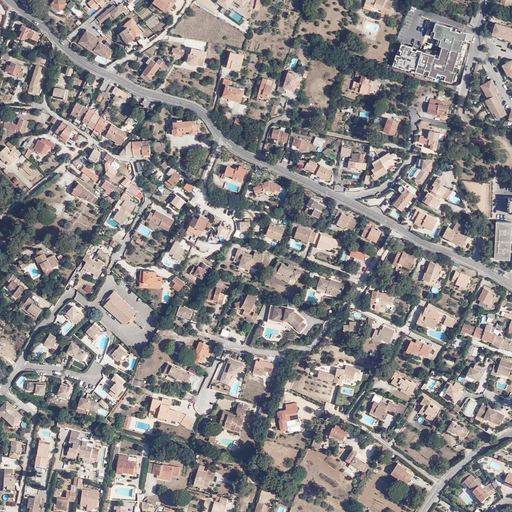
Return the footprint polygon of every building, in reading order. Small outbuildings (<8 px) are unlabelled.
[(67,3),(64,0),(55,0),(52,3),(53,4),(51,6),(57,12),(63,13),(66,10),(63,8),(67,3)] [(71,9),(76,3),(71,0),(70,0),(67,4),(71,9)] [(99,4),(102,7),(106,4),(103,0),(91,0),(88,3),(89,4),(92,8),(93,9),(99,4)] [(154,0),(154,2),(161,7),(164,3),(169,7),(171,8),(174,4),(172,3),(173,0),(154,0)] [(366,0),(366,4),(373,6),(382,10),(381,11),(388,14),(392,4),(385,2),(386,0),(366,0)] [(85,11),(76,3),(71,9),(80,16),(81,16),(84,14),(83,13),(85,11)] [(115,17),(124,11),(119,5),(117,7),(115,5),(114,5),(98,18),(101,22),(112,14),(110,13),(111,12),(113,13),(115,17)] [(218,13),(222,16),(227,8),(223,5),(218,13)] [(235,13),(233,17),(240,22),(242,18),(235,13)] [(151,28),(159,21),(153,14),(145,21),(151,28)] [(378,31),(380,24),(366,21),(365,28),(378,31)] [(508,38),(511,39),(511,27),(497,22),(494,33),(508,38)] [(450,29),(435,24),(433,32),(435,33),(433,38),(441,41),(439,47),(442,48),(439,59),(434,58),(435,56),(416,51),(416,52),(411,51),(412,48),(401,45),(399,51),(401,52),(400,57),(396,56),(393,67),(451,84),(454,73),(452,73),(458,53),(460,53),(463,46),(460,46),(462,41),(464,41),(466,34),(461,32),(460,34),(449,31),(450,29)] [(41,33),(24,26),(22,30),(20,37),(25,39),(27,35),(38,40),(41,33)] [(132,32),(129,27),(122,32),(125,36),(124,37),(129,43),(135,38),(131,32),(132,32)] [(87,44),(85,46),(88,48),(90,46),(95,50),(93,52),(97,54),(99,52),(108,59),(113,51),(101,42),(100,43),(94,39),(96,36),(87,30),(81,40),(87,44)] [(36,43),(38,40),(27,35),(25,39),(36,43)] [(172,50),(178,53),(182,55),(183,55),(185,51),(175,47),(175,48),(174,47),(172,50)] [(188,62),(191,62),(196,64),(203,65),(207,52),(192,48),(191,54),(190,54),(188,62)] [(244,56),(230,53),(227,67),(240,70),(244,56)] [(162,61),(159,60),(157,62),(153,60),(150,64),(141,75),(148,81),(160,66),(165,70),(169,66),(165,63),(165,62),(163,61),(162,61)] [(23,71),(25,65),(15,62),(14,65),(11,65),(9,71),(15,73),(15,75),(25,78),(27,72),(23,71)] [(477,63),(475,72),(480,73),(483,64),(477,63)] [(41,87),(40,87),(39,87),(39,83),(41,83),(44,72),(43,72),(45,66),(39,65),(32,91),(40,93),(41,87)] [(73,68),(66,66),(65,72),(65,73),(71,75),(73,68)] [(367,93),(369,84),(368,84),(370,76),(364,74),(364,70),(357,68),(356,73),(362,74),(360,82),(358,81),(356,87),(353,85),(352,89),(367,93)] [(280,81),(278,90),(285,92),(287,87),(294,90),(296,86),(297,84),(299,84),(300,81),(294,79),(296,74),(296,73),(289,70),(285,83),(280,81)] [(268,83),(269,80),(264,78),(264,80),(261,87),(260,86),(259,90),(260,91),(259,95),(269,98),(273,85),(268,83)] [(224,79),(223,84),(226,85),(225,89),(223,89),(223,91),(224,92),(223,96),(240,101),(244,90),(230,86),(231,82),(224,79)] [(486,100),(488,105),(502,108),(500,116),(503,116),(507,114),(497,94),(499,92),(492,79),(481,85),(488,98),(486,100)] [(106,90),(110,84),(104,81),(101,88),(106,90)] [(54,97),(65,98),(67,88),(66,88),(66,89),(56,87),(54,97)] [(126,99),(129,94),(120,89),(116,95),(120,97),(121,96),(126,99)] [(81,110),(84,105),(76,101),(73,107),(72,110),(72,112),(72,113),(77,116),(78,117),(81,110)] [(434,105),(426,110),(426,111),(436,113),(436,112),(440,113),(446,114),(448,105),(442,104),(439,103),(438,104),(437,104),(434,105)] [(502,108),(488,105),(496,120),(503,116),(500,116),(502,108)] [(90,124),(95,112),(89,108),(86,115),(83,120),(90,124)] [(316,111),(304,108),(302,116),(314,119),(316,111)] [(96,128),(102,116),(95,112),(90,124),(96,128)] [(104,128),(108,120),(102,116),(96,128),(94,131),(101,136),(102,130),(104,128)] [(234,123),(243,126),(245,120),(236,117),(234,123)] [(397,121),(397,120),(390,117),(387,125),(386,125),(384,129),(395,133),(399,122),(397,121)] [(18,125),(12,123),(9,129),(16,132),(17,129),(21,130),(21,131),(26,133),(30,122),(21,118),(18,125)] [(129,133),(108,120),(104,128),(109,131),(108,135),(122,144),(129,133)] [(175,135),(183,134),(183,132),(191,131),(190,121),(183,121),(183,120),(172,120),(172,122),(174,122),(175,135)] [(70,124),(64,121),(58,129),(58,128),(57,129),(58,130),(57,131),(62,134),(70,124)] [(70,124),(62,134),(69,138),(70,136),(74,139),(77,133),(73,131),(75,128),(73,127),(70,124)] [(280,130),(274,129),(273,132),(271,131),(270,136),(272,136),(272,137),(278,138),(277,139),(281,140),(281,141),(287,142),(289,133),(280,131),(280,130)] [(437,150),(439,139),(440,133),(440,132),(430,130),(430,132),(429,134),(427,134),(427,138),(425,137),(420,136),(419,142),(431,144),(431,148),(437,150)] [(319,141),(320,138),(316,136),(313,144),(322,147),(324,142),(319,141)] [(299,147),(298,148),(306,151),(309,142),(295,137),(292,145),(299,147)] [(35,147),(36,147),(47,153),(49,148),(54,150),(57,144),(47,138),(46,139),(43,138),(42,140),(40,139),(37,145),(35,147)] [(12,149),(16,145),(11,139),(7,144),(12,149)] [(74,148),(78,143),(71,139),(68,143),(74,148)] [(143,140),(133,141),(135,154),(144,154),(143,140)] [(151,153),(151,140),(143,140),(144,154),(145,155),(145,156),(151,156),(151,153)] [(133,141),(131,141),(122,152),(121,152),(121,155),(128,156),(128,155),(135,154),(133,141)] [(342,145),(341,153),(350,155),(351,147),(342,145)] [(8,160),(11,164),(17,158),(11,151),(10,151),(6,147),(0,152),(0,155),(5,162),(8,160)] [(99,151),(95,149),(90,158),(97,162),(101,155),(101,152),(99,151)] [(353,166),(355,167),(365,168),(366,162),(363,162),(365,153),(357,151),(355,160),(349,159),(347,167),(353,168),(353,166)] [(116,157),(109,152),(106,157),(106,158),(109,170),(115,175),(118,171),(112,165),(111,164),(116,157)] [(389,165),(394,162),(398,159),(394,152),(391,154),(389,152),(380,158),(381,160),(374,164),(375,167),(372,169),(374,173),(371,174),(374,179),(383,174),(382,173),(387,170),(386,169),(390,167),(389,165)] [(310,169),(314,171),(318,164),(318,163),(311,159),(310,161),(305,159),(300,158),(298,162),(302,164),(310,169)] [(141,160),(138,160),(140,167),(141,171),(148,169),(149,168),(148,167),(141,160)] [(430,173),(432,161),(419,160),(418,166),(422,167),(422,169),(414,180),(422,186),(430,173)] [(318,164),(314,171),(316,172),(316,173),(321,176),(324,177),(325,176),(330,178),(333,171),(321,164),(321,165),(318,164)] [(246,168),(239,165),(237,170),(227,166),(224,175),(241,181),(246,168)] [(85,172),(81,176),(87,181),(91,176),(97,180),(99,175),(85,166),(82,170),(85,172)] [(182,175),(172,167),(168,172),(172,175),(166,182),(173,187),(182,175)] [(130,182),(131,181),(126,177),(122,183),(127,187),(130,182)] [(113,183),(106,178),(105,180),(106,181),(102,186),(107,190),(113,183)] [(443,191),(445,187),(444,186),(445,183),(438,178),(433,185),(435,186),(432,191),(430,194),(428,193),(426,196),(428,197),(425,202),(434,208),(437,203),(436,202),(438,199),(439,200),(441,197),(444,192),(443,191)] [(283,186),(270,180),(266,181),(267,182),(256,187),(260,195),(267,192),(272,195),(274,192),(279,194),(283,186)] [(73,192),(76,194),(83,185),(77,181),(72,187),(75,189),(73,192)] [(475,182),(475,210),(489,211),(489,182),(475,182)] [(113,183),(107,190),(107,191),(111,194),(116,186),(113,183)] [(130,190),(136,194),(140,188),(134,184),(130,190)] [(413,193),(401,184),(399,185),(398,188),(398,191),(399,191),(401,193),(393,204),(401,210),(413,193)] [(83,185),(76,194),(78,196),(80,194),(87,199),(89,198),(95,203),(98,198),(85,187),(83,185)] [(401,193),(399,191),(392,201),(391,203),(391,205),(392,205),(393,204),(401,193)] [(130,197),(124,192),(120,199),(123,201),(122,204),(122,207),(119,210),(114,217),(118,219),(120,218),(125,221),(128,216),(128,215),(130,211),(135,204),(129,200),(130,197)] [(322,201),(314,197),(310,206),(311,207),(308,212),(311,214),(311,215),(314,216),(315,214),(322,218),(325,212),(326,212),(329,206),(321,203),(322,201)] [(123,201),(120,199),(118,202),(115,207),(119,210),(122,207),(122,204),(123,201)] [(174,217),(170,215),(169,216),(164,214),(165,212),(156,207),(153,211),(150,210),(147,217),(150,219),(151,216),(160,220),(159,222),(168,227),(174,217)] [(339,222),(346,227),(353,231),(358,222),(344,213),(344,212),(341,210),(336,217),(340,219),(339,222)] [(425,226),(425,227),(432,231),(437,220),(421,212),(417,210),(412,218),(416,221),(425,226)] [(190,225),(204,232),(210,219),(202,215),(201,217),(194,214),(191,220),(192,221),(190,225)] [(251,227),(250,219),(245,219),(245,222),(241,222),(241,232),(249,231),(249,227),(251,227)] [(511,226),(511,221),(497,220),(496,229),(495,243),(494,257),(509,258),(511,226)] [(462,242),(465,244),(468,238),(466,237),(468,234),(463,231),(465,228),(457,223),(453,230),(448,227),(443,237),(451,241),(453,238),(455,239),(455,240),(461,244),(462,242)] [(283,228),(271,224),(269,228),(272,229),(269,236),(280,240),(283,228)] [(201,237),(204,232),(190,225),(188,231),(201,237)] [(368,237),(367,239),(375,243),(381,233),(378,231),(377,233),(372,230),(373,228),(368,225),(362,234),(368,237)] [(229,233),(220,226),(216,234),(226,239),(229,233)] [(339,241),(300,226),(296,236),(319,245),(319,246),(332,250),(333,246),(337,248),(339,241)] [(115,240),(121,243),(125,235),(118,232),(115,240)] [(181,259),(185,247),(179,246),(181,240),(171,237),(169,243),(170,244),(165,259),(169,260),(171,256),(181,259)] [(463,247),(465,244),(462,242),(461,244),(455,240),(455,239),(453,238),(451,241),(463,247)] [(365,263),(366,260),(369,253),(355,248),(352,258),(365,263)] [(42,267),(45,271),(58,265),(53,255),(47,258),(42,249),(36,252),(37,254),(38,256),(36,258),(41,267),(42,267)] [(256,252),(255,256),(254,258),(248,256),(249,254),(245,253),(246,251),(239,249),(237,256),(243,259),(241,266),(251,269),(252,267),(260,270),(265,255),(256,252)] [(416,257),(401,250),(395,264),(399,265),(401,261),(405,263),(404,265),(411,268),(416,257)] [(92,255),(87,253),(84,257),(83,259),(88,261),(84,266),(81,264),(79,267),(78,269),(85,273),(87,270),(96,273),(95,276),(98,279),(103,271),(100,270),(104,264),(99,260),(98,262),(91,258),(92,255)] [(306,272),(299,268),(298,270),(290,266),(281,261),(278,266),(281,268),(279,271),(285,274),(283,278),(291,282),(293,278),(294,276),(299,278),(300,276),(303,277),(306,272)] [(435,284),(437,278),(440,271),(442,267),(432,262),(427,273),(426,272),(423,279),(435,284)] [(208,272),(211,267),(203,263),(201,267),(199,266),(198,268),(195,266),(190,274),(194,277),(195,276),(204,281),(209,272),(208,272)] [(155,278),(155,273),(142,271),(141,281),(144,281),(143,285),(150,286),(150,284),(162,285),(163,278),(157,278),(155,278)] [(462,286),(467,288),(471,279),(457,272),(454,279),(458,281),(457,284),(462,286)] [(24,290),(22,288),(20,290),(17,287),(19,285),(15,283),(18,279),(12,274),(7,280),(12,284),(9,288),(16,294),(14,297),(18,300),(24,292),(24,290)] [(176,276),(175,278),(184,284),(185,283),(176,276)] [(184,284),(175,278),(173,280),(176,282),(173,287),(179,291),(184,284)] [(332,291),(331,294),(340,297),(344,284),(334,281),(333,282),(321,278),(317,290),(322,292),(324,289),(328,290),(332,291)] [(144,281),(141,281),(140,287),(161,289),(162,285),(150,284),(150,286),(143,285),(144,281)] [(221,294),(222,289),(212,287),(208,300),(214,301),(214,300),(219,301),(218,303),(223,305),(226,295),(221,294)] [(477,298),(480,300),(488,305),(486,307),(490,309),(493,305),(489,303),(491,299),(487,297),(490,293),(484,289),(477,298)] [(394,296),(388,295),(382,293),(382,292),(378,291),(378,292),(373,291),(371,304),(376,305),(375,308),(379,309),(378,311),(384,312),(386,304),(392,305),(394,296)] [(126,326),(137,313),(115,292),(107,300),(109,301),(105,306),(126,326)] [(242,313),(246,316),(248,312),(250,308),(254,310),(256,307),(253,305),(257,298),(248,293),(245,298),(245,301),(242,301),(235,303),(236,308),(240,307),(244,309),(242,313)] [(35,305),(37,303),(31,299),(25,308),(32,314),(39,318),(43,312),(37,307),(35,305)] [(488,305),(480,300),(478,304),(485,308),(486,307),(488,305)] [(294,309),(286,308),(285,310),(281,310),(281,308),(270,306),(266,322),(271,323),(272,319),(283,322),(282,325),(290,327),(291,324),(301,330),(306,325),(303,322),(303,319),(297,313),(293,313),(294,309)] [(75,318),(80,323),(84,317),(75,307),(69,313),(71,317),(74,319),(75,318)] [(190,320),(192,312),(179,307),(176,316),(190,320)] [(32,314),(25,308),(23,310),(30,316),(32,314)] [(424,323),(428,325),(435,328),(438,321),(444,323),(453,327),(456,321),(447,318),(446,318),(440,316),(441,315),(426,308),(423,313),(421,312),(416,323),(422,326),(424,323)] [(249,320),(254,322),(257,315),(252,312),(252,314),(249,320)] [(171,327),(161,323),(156,331),(167,334),(171,327)] [(355,323),(349,323),(349,327),(343,327),(344,331),(338,332),(338,338),(349,338),(349,334),(355,335),(355,338),(361,338),(361,328),(356,328),(355,323)] [(98,331),(100,329),(96,325),(92,329),(90,327),(87,331),(90,335),(90,336),(96,341),(102,336),(100,333),(98,331)] [(474,335),(477,328),(465,325),(462,332),(465,333),(474,335)] [(394,331),(383,326),(381,330),(379,331),(375,330),(371,338),(380,341),(381,340),(389,343),(394,331)] [(486,332),(485,331),(482,338),(481,342),(488,345),(489,341),(493,343),(496,336),(490,334),(492,328),(488,327),(486,332)] [(222,328),(220,334),(227,336),(229,330),(222,328)] [(485,331),(477,328),(474,335),(482,338),(485,331)] [(56,339),(57,337),(52,334),(49,338),(47,337),(44,342),(46,343),(53,346),(52,347),(56,349),(58,347),(56,346),(57,343),(60,344),(61,342),(58,340),(56,339)] [(511,343),(496,336),(493,343),(492,345),(501,348),(501,347),(511,350),(511,343)] [(418,345),(415,343),(411,341),(407,349),(415,353),(415,351),(427,357),(432,348),(420,342),(419,342),(418,345)] [(212,348),(199,342),(191,358),(200,363),(203,355),(207,358),(212,348)] [(82,358),(86,353),(80,350),(81,347),(74,344),(70,351),(82,358)] [(121,349),(119,351),(117,353),(115,351),(111,355),(120,363),(121,362),(123,364),(130,357),(121,349)] [(87,354),(86,353),(82,358),(70,351),(68,354),(83,362),(87,354)] [(244,365),(232,361),(231,363),(228,362),(223,375),(229,377),(227,381),(229,381),(232,374),(233,372),(236,371),(237,372),(241,373),(244,365)] [(271,378),(274,365),(261,361),(260,363),(257,361),(253,372),(266,377),(271,378)] [(498,368),(497,373),(508,376),(511,365),(500,361),(498,368)] [(485,369),(480,367),(475,364),(472,369),(470,367),(466,374),(478,382),(485,369)] [(191,377),(168,366),(163,375),(167,377),(169,375),(187,385),(191,377)] [(330,374),(342,379),(342,378),(344,378),(344,377),(351,378),(356,369),(346,366),(346,370),(338,368),(336,376),(330,374)] [(409,389),(413,391),(417,381),(413,379),(412,380),(407,378),(406,380),(401,378),(402,375),(395,372),(392,378),(393,379),(391,383),(402,388),(408,390),(409,389)] [(330,374),(322,378),(334,381),(335,382),(341,383),(342,379),(330,374)] [(229,377),(223,375),(220,382),(228,385),(229,381),(227,381),(229,377)] [(125,384),(124,383),(118,377),(114,382),(116,384),(112,389),(114,390),(119,395),(124,389),(122,387),(124,385),(125,384)] [(45,394),(46,385),(41,385),(42,383),(28,382),(28,391),(36,392),(36,393),(45,394)] [(237,396),(240,385),(238,384),(238,383),(237,382),(236,384),(234,383),(231,394),(237,396)] [(460,392),(462,387),(459,386),(455,382),(452,386),(448,383),(445,387),(447,390),(444,395),(450,399),(449,401),(454,405),(457,400),(454,397),(458,390),(460,392)] [(67,390),(68,387),(66,386),(62,385),(61,389),(59,388),(57,394),(58,395),(63,396),(63,398),(70,400),(70,398),(68,397),(69,393),(72,394),(73,391),(70,390),(70,391),(67,390)] [(462,393),(460,392),(458,390),(454,397),(457,400),(462,393)] [(95,409),(97,403),(83,398),(79,406),(89,410),(90,407),(95,409)] [(428,415),(433,419),(440,410),(434,406),(432,408),(429,405),(430,403),(431,402),(425,398),(421,404),(424,405),(420,412),(423,414),(425,411),(429,414),(428,415)] [(29,400),(26,403),(36,411),(39,407),(29,400)] [(157,418),(175,422),(178,414),(169,411),(166,410),(167,407),(170,407),(171,402),(162,400),(161,403),(152,400),(149,411),(158,413),(158,416),(157,418)] [(394,412),(398,405),(390,401),(388,404),(381,400),(380,403),(375,400),(373,406),(374,406),(372,410),(379,413),(378,416),(384,419),(389,410),(394,412)] [(0,416),(3,419),(12,409),(4,401),(0,405),(0,416)] [(292,414),(296,415),(299,405),(291,402),(290,403),(288,403),(287,406),(279,403),(277,409),(279,410),(277,414),(282,416),(283,414),(291,416),(292,414)] [(100,404),(97,403),(95,409),(90,407),(89,410),(97,412),(100,404)] [(238,432),(243,416),(241,415),(243,410),(245,410),(246,407),(237,404),(235,413),(237,414),(236,418),(227,416),(227,414),(221,413),(218,423),(224,425),(224,427),(233,430),(233,431),(238,432)] [(405,408),(398,405),(394,412),(400,415),(405,408)] [(505,417),(493,411),(487,408),(482,405),(477,416),(487,421),(487,420),(500,427),(505,417)] [(264,420),(267,410),(259,408),(256,417),(264,420)] [(4,420),(12,409),(3,419),(4,420)] [(19,417),(19,416),(12,409),(4,420),(9,425),(11,425),(19,417)] [(175,422),(179,425),(185,416),(178,414),(175,422)] [(179,425),(185,428),(189,418),(185,416),(179,425)] [(131,419),(125,418),(122,429),(127,430),(131,419)] [(460,431),(465,434),(467,430),(463,427),(462,429),(452,422),(448,429),(458,435),(458,434),(460,431)] [(232,432),(233,431),(233,430),(224,427),(224,425),(218,423),(217,426),(232,432)] [(341,429),(334,425),(332,429),(331,428),(328,435),(340,441),(342,436),(344,437),(346,433),(341,430),(341,429)] [(81,451),(80,455),(90,457),(90,456),(98,457),(100,449),(92,447),(92,446),(86,445),(88,441),(83,441),(82,444),(79,443),(79,439),(80,433),(72,431),(69,442),(71,442),(74,443),(73,447),(70,446),(70,450),(68,450),(67,455),(76,457),(77,454),(78,451),(81,451)] [(214,434),(209,433),(206,442),(211,444),(214,434)] [(232,442),(220,439),(218,444),(229,448),(232,442)] [(42,462),(45,462),(48,445),(40,443),(40,441),(37,440),(32,467),(41,468),(42,462)] [(311,446),(319,449),(321,443),(314,440),(311,446)] [(10,448),(9,454),(8,459),(16,461),(17,456),(18,456),(20,449),(18,449),(19,445),(9,443),(8,448),(10,448)] [(189,455),(178,449),(175,455),(186,461),(189,455)] [(136,468),(137,458),(119,455),(117,473),(122,474),(122,472),(133,473),(134,467),(136,468)] [(351,464),(359,470),(364,463),(355,457),(351,464)] [(161,472),(172,474),(178,475),(180,467),(154,463),(152,473),(157,474),(161,474),(161,472)] [(364,463),(359,470),(365,474),(369,467),(364,463)] [(391,475),(398,479),(404,483),(405,481),(409,474),(402,470),(403,469),(397,465),(391,475)] [(210,479),(214,480),(215,476),(207,473),(207,471),(199,468),(195,483),(208,487),(209,483),(210,479)] [(11,483),(12,471),(3,470),(2,487),(5,487),(5,491),(13,491),(13,483),(11,483)] [(171,481),(172,474),(161,472),(161,474),(157,474),(157,478),(171,481)] [(249,476),(248,482),(259,485),(261,479),(259,479),(260,477),(251,474),(250,477),(249,476)] [(496,491),(491,484),(482,490),(479,487),(474,481),(476,480),(471,475),(464,482),(471,490),(472,488),(475,491),(473,493),(478,497),(477,498),(482,503),(489,497),(488,496),(496,491)] [(91,503),(96,504),(97,495),(82,492),(79,505),(85,506),(85,511),(90,511),(90,508),(91,503)] [(74,503),(75,495),(70,494),(66,493),(65,500),(56,498),(55,505),(53,504),(52,509),(60,510),(61,507),(67,507),(68,502),(74,503)] [(469,505),(473,501),(465,493),(461,497),(469,505)] [(41,511),(42,510),(38,509),(40,497),(35,496),(34,500),(29,499),(27,508),(29,508),(28,511),(41,511)] [(224,511),(229,499),(222,497),(219,504),(205,500),(203,509),(206,510),(206,511),(207,511),(224,511)] [(255,511),(266,511),(269,505),(258,502),(255,511)]
